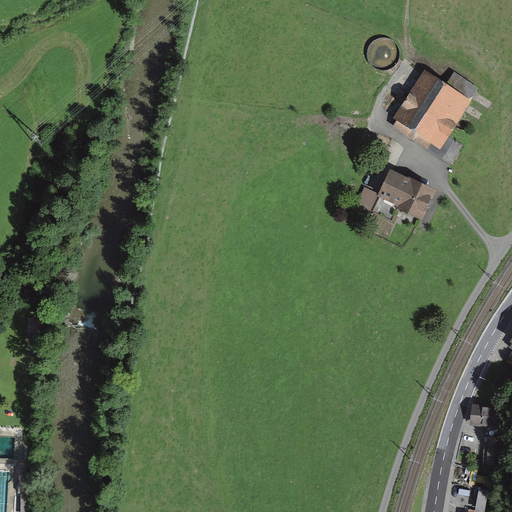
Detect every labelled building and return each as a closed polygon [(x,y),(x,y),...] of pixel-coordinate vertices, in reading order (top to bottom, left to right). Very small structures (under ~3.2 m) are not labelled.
[(402,120),(444,147),(474,101),(432,74),(402,120)] [(432,192),(392,172),(380,195),(420,215),(432,192)] [(470,426),(500,430),(503,408),(472,405),(470,426)] [(502,437),(488,437),(487,466),(501,466),(502,437)] [(21,472),(19,511),(32,511),(33,473),(21,472)]
